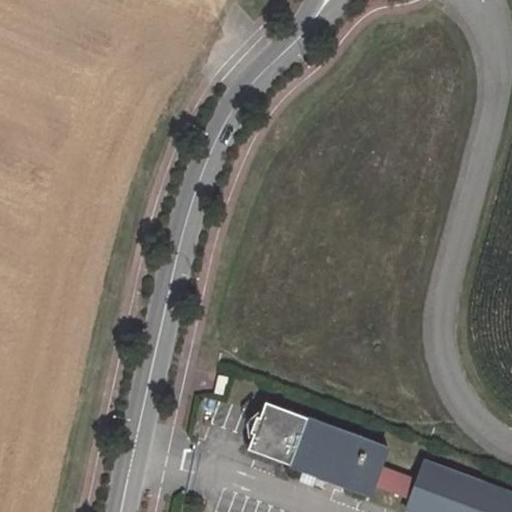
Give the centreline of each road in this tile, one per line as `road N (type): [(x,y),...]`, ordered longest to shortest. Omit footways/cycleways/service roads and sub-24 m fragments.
road 1 (tertiary): [(112,511),(180,212),(204,146),(237,96),(326,0)]
road 2 (unclassified): [(475,0),(494,45),(496,85),(441,316),(445,360),(461,402),(511,444)]
